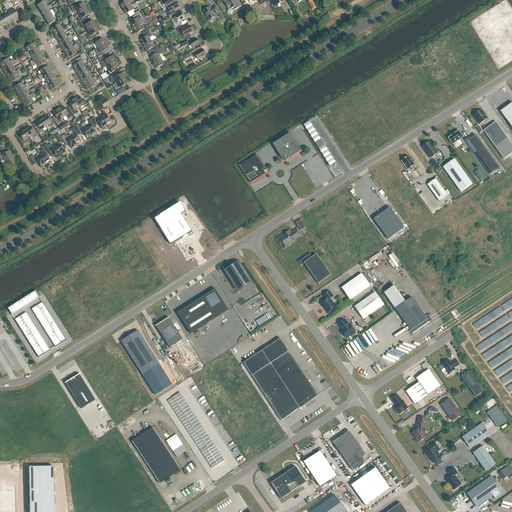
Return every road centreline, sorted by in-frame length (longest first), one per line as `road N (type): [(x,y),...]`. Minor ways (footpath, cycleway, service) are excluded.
road 1 (primary): [(0,251),(402,0)]
road 2 (unclassified): [(250,239),(511,73)]
road 3 (unclassified): [(0,383),(39,373),(250,239)]
road 4 (residential): [(9,129),(36,177),(123,125),(111,104),(138,88)]
road 5 (unclassified): [(361,396),(250,239)]
road 6 (unclassified): [(242,473),(361,396)]
road 7 (unclassified): [(443,511),(361,396)]
